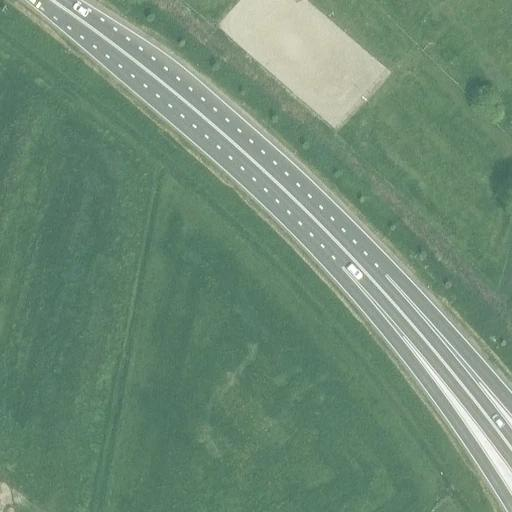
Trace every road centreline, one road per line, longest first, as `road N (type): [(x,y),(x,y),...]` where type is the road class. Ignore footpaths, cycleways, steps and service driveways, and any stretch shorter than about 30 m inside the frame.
road 1 (primary): [(425,342),(268,176),(166,86),(49,0)]
road 2 (primary): [(425,342),(511,505)]
